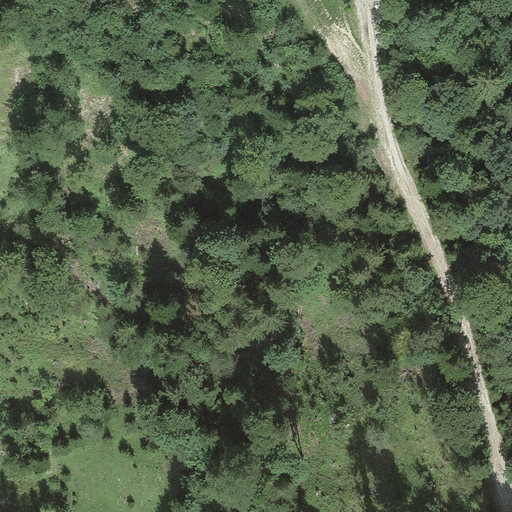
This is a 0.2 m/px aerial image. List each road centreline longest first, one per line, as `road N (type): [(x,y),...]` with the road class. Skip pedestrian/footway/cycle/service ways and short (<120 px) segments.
road 1 (track): [(506,511),(441,272),(383,122)]
road 2 (track): [(383,122),(297,0)]
road 3 (track): [(383,122),(361,0)]
